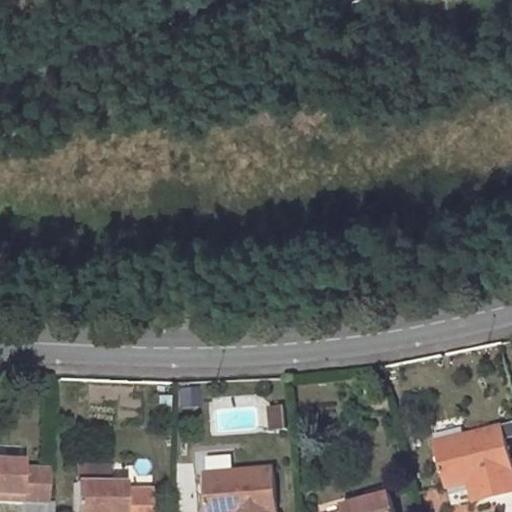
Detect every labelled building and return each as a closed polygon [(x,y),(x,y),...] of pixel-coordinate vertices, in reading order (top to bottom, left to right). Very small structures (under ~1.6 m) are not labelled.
[(284,404),(267,405),(268,430),(286,429),(284,404)] [(511,464),(502,425),(433,442),(444,487),(469,481),(477,480),(483,498),(511,491),(511,464)] [(204,458),(206,470),(231,466),(229,454),(204,458)] [(0,460),(0,492),(20,493),(19,501),(47,502),(48,470),(21,469),(22,461),(0,460)] [(150,511),(151,491),(124,490),(124,483),(105,483),(106,467),(76,467),(74,511),(150,511)] [(277,511),(274,468),(204,473),(206,511),(277,511)] [(483,498),(477,480),(469,481),(473,501),(483,498)] [(0,499),(19,501),(20,493),(0,492),(0,499)] [(395,511),(390,495),(341,506),(342,511),(395,511)]
